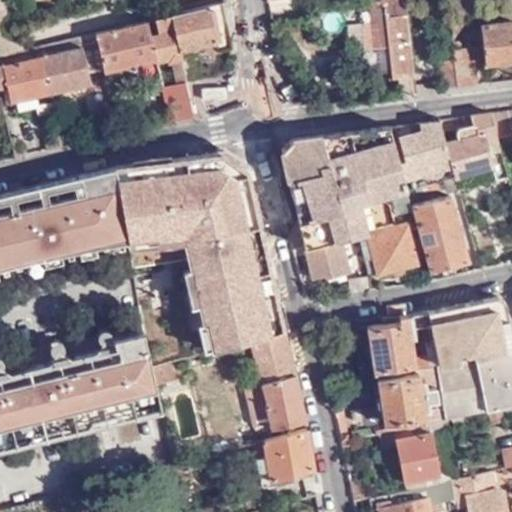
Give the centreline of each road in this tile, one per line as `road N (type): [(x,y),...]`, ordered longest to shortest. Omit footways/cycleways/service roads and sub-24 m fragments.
road 1 (tertiary): [(0,181),(260,125)]
road 2 (residential): [(260,125),(511,97)]
road 3 (residential): [(297,315),(511,275)]
road 4 (residential): [(334,511),(297,315)]
road 5 (residential): [(297,315),(260,125)]
road 6 (tertiary): [(260,125),(243,0)]
